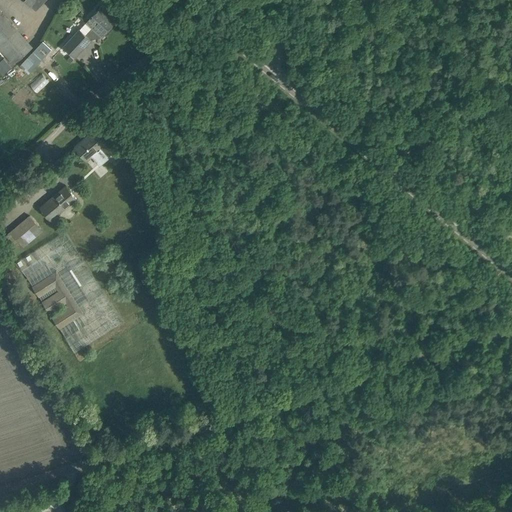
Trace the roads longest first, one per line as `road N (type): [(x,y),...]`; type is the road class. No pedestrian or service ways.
road 1 (unclassified): [(0,491),(511,331)]
road 2 (tertiary): [(511,268),(184,0)]
